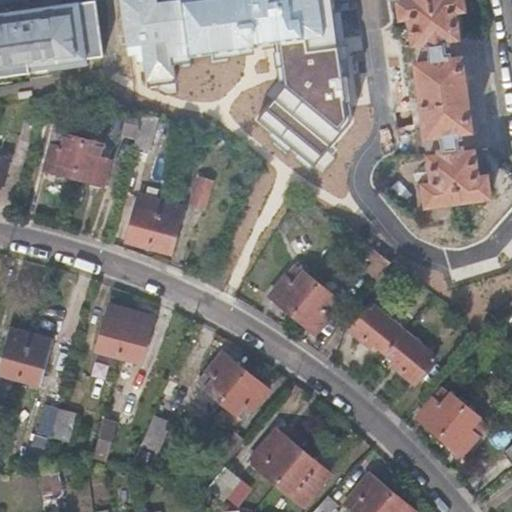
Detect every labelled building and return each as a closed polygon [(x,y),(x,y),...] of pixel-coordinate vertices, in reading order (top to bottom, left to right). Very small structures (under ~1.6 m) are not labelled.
[(0,78),(89,66),(88,60),(105,57),(97,0),(0,14),(0,78)] [(179,30),(175,0),(150,0),(153,20),(151,20),(153,34),(179,30)] [(175,0),(179,30),(208,24),(206,9),(202,10),(200,0),(175,0)] [(288,12),(285,0),(260,0),(263,16),(288,12)] [(285,0),(288,12),(315,8),(314,0),(285,0)] [(400,0),(397,0),(400,16),(409,15),(413,42),(428,40),(430,54),(426,55),(427,60),(416,62),(424,118),(421,119),(422,125),(424,125),(426,135),(441,133),(443,147),(439,148),(440,153),(429,155),(432,181),(423,183),(426,203),(489,194),(486,174),(477,175),(473,149),(457,151),(454,131),(470,129),(460,55),(449,57),(446,37),(457,35),(454,9),(462,8),(461,0),(400,0)] [(254,17),(236,20),(240,51),(259,49),(254,17)] [(240,60),(234,20),(220,21),(226,62),(240,60)] [(349,56),(345,22),(319,26),(323,59),(349,56)] [(160,116),(173,114),(185,112),(182,84),(156,87),(159,107),(160,116)] [(336,88),(339,104),(356,102),(354,86),(336,88)] [(159,107),(156,87),(142,89),(146,110),(159,107)] [(189,95),(191,110),(193,124),(221,120),(211,92),(189,95)] [(264,97),(266,114),(301,110),(299,92),(264,97)] [(47,109),(43,121),(60,125),(67,94),(50,97),(47,109)] [(40,132),(43,121),(47,109),(31,105),(24,127),(40,132)] [(135,136),(141,111),(128,107),(121,132),(135,136)] [(158,116),(150,113),(141,111),(135,136),(132,144),(149,149),(158,116)] [(179,144),(186,146),(193,148),(197,134),(183,129),(179,144)] [(84,139),(77,138),(55,131),(44,169),(73,177),(84,139)] [(84,139),(73,177),(101,184),(107,163),(95,159),(99,144),(84,139)] [(0,168),(0,169),(6,171),(9,162),(2,160),(0,168)] [(190,204),(199,207),(207,209),(213,183),(198,178),(190,204)] [(126,240),(148,246),(161,201),(138,194),(126,240)] [(161,201),(148,246),(169,253),(183,207),(161,201)] [(353,254),(357,247),(365,238),(358,232),(345,247),(353,254)] [(357,247),(373,260),(381,250),(365,238),(357,247)] [(368,266),(378,274),(391,258),(381,250),(373,260),(368,266)] [(285,306),(292,312),(318,281),(295,262),(277,284),(285,306)] [(318,281),(292,312),(315,330),(330,311),(322,304),(332,292),(318,281)] [(322,304),(330,311),(340,299),(332,292),(322,304)] [(375,340),(385,349),(403,327),(371,301),(350,326),(371,344),(375,340)] [(106,318),(101,333),(97,349),(120,355),(131,315),(114,310),(111,320),(106,318)] [(131,315),(120,355),(142,362),(153,321),(131,315)] [(403,327),(385,349),(396,358),(393,362),(415,380),(436,355),(403,327)] [(33,335),(31,335),(10,328),(0,360),(0,375),(19,382),(33,335)] [(33,335),(19,382),(39,388),(53,342),(33,335)] [(218,406),(245,374),(223,355),(195,386),(218,406)] [(241,426),(255,410),(268,394),(245,374),(218,406),(241,426)] [(417,414),(439,433),(465,402),(443,383),(417,414)] [(465,402),(439,433),(461,452),(487,420),(465,402)] [(49,435),(56,408),(43,405),(36,431),(49,435)] [(49,435),(50,435),(64,439),(71,413),(56,408),(49,435)] [(169,421),(161,417),(153,414),(140,444),(157,450),(169,421)] [(103,419),(97,439),(92,460),(106,461),(118,423),(103,419)] [(248,461),(275,485),(304,451),(277,427),(248,461)] [(511,443),(503,451),(511,461),(511,443)] [(300,506),(313,492),(325,478),(318,470),(320,466),(304,451),(275,485),(300,506)] [(210,485),(224,469),(228,464),(216,455),(199,476),(210,485)] [(329,474),(320,466),(318,470),(325,478),(329,474)] [(207,489),(213,494),(218,499),(236,479),(224,469),(210,485),(207,489)] [(359,511),(374,511),(393,489),(370,469),(352,491),(359,511)] [(40,493),(58,492),(58,474),(39,474),(40,493)] [(393,489),(374,511),(412,511),(416,508),(393,489)] [(324,497),(313,511),(333,511),(337,507),(324,497)]
